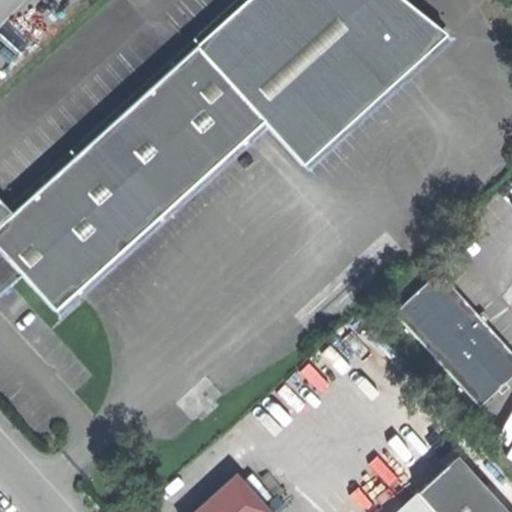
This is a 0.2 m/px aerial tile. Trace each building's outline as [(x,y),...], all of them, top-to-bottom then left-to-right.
[(397,0),(246,0),(194,47),(262,122),(300,166),(444,38),(397,0)] [(55,311),(262,122),(194,47),(10,214),(0,202),(0,292),(20,275),(55,311)] [(478,406),(511,375),(511,353),(438,272),(393,312),(478,406)] [(506,511),(456,456),(394,511),(506,511)] [(266,511),(233,476),(193,511),(266,511)]
